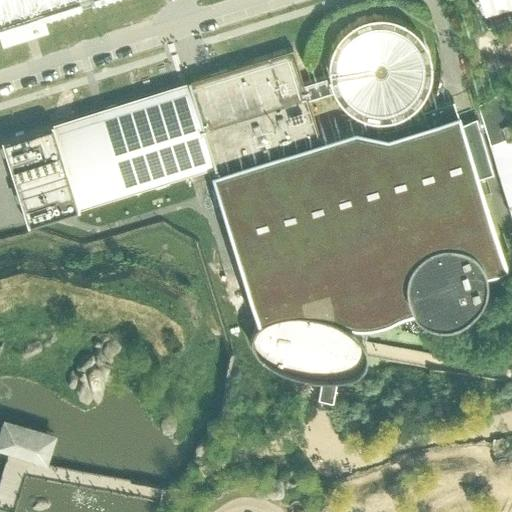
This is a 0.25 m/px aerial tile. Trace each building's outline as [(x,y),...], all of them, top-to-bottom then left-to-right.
[(0,0),(0,11),(35,0),(0,0)] [(511,7),(511,0),(479,0),(485,16),(511,7)] [(0,22),(0,38),(2,44),(47,30),(41,9),(0,22)] [(335,37),(330,49),(327,61),(327,73),(302,81),(291,46),(195,76),(189,78),(188,76),(186,77),(187,79),(51,121),(0,137),(27,222),(78,206),(213,164),(213,166),(214,166),(216,173),(213,174),(258,319),(253,325),(250,332),(249,338),(253,347),(258,353),(265,359),(269,361),(273,364),(277,366),(298,373),(320,375),(316,396),(323,397),(330,398),(331,399),(332,399),(336,373),(341,372),(346,370),(350,368),(357,364),(362,358),(365,351),(364,344),(362,336),(357,330),(353,327),(349,324),(345,322),(346,309),(356,310),(363,311),(371,310),(378,309),(385,306),(391,303),(398,299),(407,295),(412,304),(419,311),(428,316),(437,320),(439,320),(451,320),(463,316),(473,308),(481,298),(485,285),(485,270),(504,264),(501,256),(475,172),(489,168),(473,117),(459,121),(457,114),(386,136),(375,134),(378,118),(390,117),(402,112),(412,105),(421,96),(427,85),(430,73),(430,60),(427,48),(421,37),(413,27),(402,20),(391,16),(378,14),(366,16),(354,20),(344,28),(335,37)] [(511,128),(502,93),(475,100),(488,141),(511,217),(511,128)] [(5,420),(0,435),(0,443),(9,446),(18,449),(32,454),(44,458),(51,435),(5,420)] [(284,511),(289,511),(304,493),(293,485),(277,506),(284,511)]
